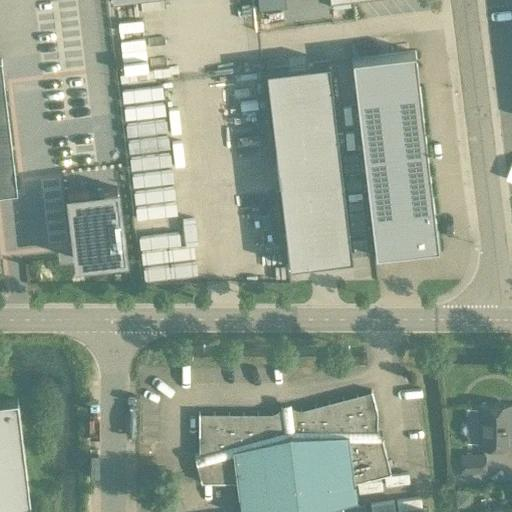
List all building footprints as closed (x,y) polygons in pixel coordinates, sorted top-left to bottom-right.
[(414,50),(352,59),(375,252),(438,245),(414,50)] [(0,193),(17,192),(0,59),(0,58),(0,193)] [(337,259),(352,257),(328,61),(265,69),(288,265),(310,262),(335,259),(335,260),(337,259)] [(239,179),(242,200),(272,196),(270,175),(239,179)] [(67,192),(73,243),(83,241),(85,259),(83,260),(83,261),(125,256),(116,186),(67,192)] [(376,411),(374,401),(371,390),(300,409),(291,406),(290,402),(280,404),(280,408),(272,412),(198,412),(198,453),(193,454),(201,481),(235,481),(239,511),(305,511),(356,498),(353,481),(390,471),(378,429),(376,429),(376,411)] [(30,511),(17,398),(0,400),(0,511),(30,511)] [(478,408),(466,408),(466,421),(478,420),(478,442),(478,447),(511,447),(511,404),(478,404),(478,408)] [(485,472),(485,453),(459,453),(459,471),(459,472),(485,472)] [(459,471),(459,456),(451,457),(452,471),(459,471)] [(472,488),(456,489),(456,505),(466,504),(472,498),(472,488)]
